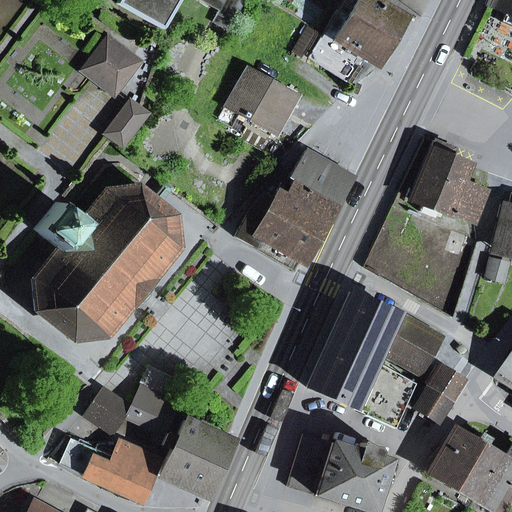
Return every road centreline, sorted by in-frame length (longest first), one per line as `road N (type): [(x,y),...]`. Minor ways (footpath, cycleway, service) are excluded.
road 1 (primary): [(335,261),(228,496)]
road 2 (primary): [(418,81),(335,261)]
road 3 (residential): [(335,261),(496,352)]
road 4 (residential): [(462,402),(392,511)]
